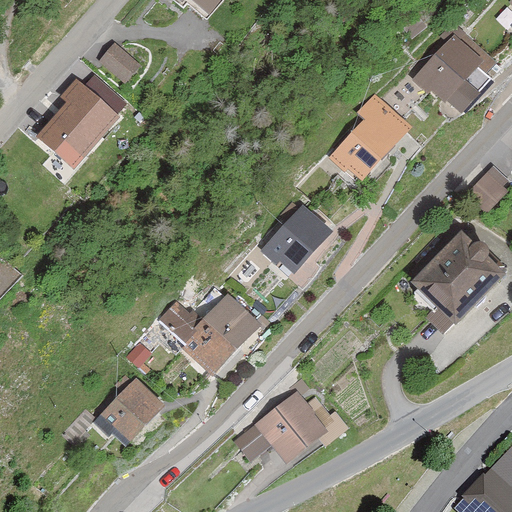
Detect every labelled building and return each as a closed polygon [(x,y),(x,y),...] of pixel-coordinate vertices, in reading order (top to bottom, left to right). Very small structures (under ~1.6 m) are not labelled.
[(194,0),(205,11),(215,0),(194,0)] [(511,0),(509,0),(502,8),(511,17),(511,0)] [(456,35),(418,78),(462,116),(493,81),(478,68),(485,60),(456,35)] [(118,80),(136,64),(114,40),(96,56),(118,80)] [(118,113),(83,81),(35,135),(70,167),(118,113)] [(398,142),(373,115),(336,149),(360,176),(398,142)] [(510,181),(494,166),(468,194),(484,208),(510,181)] [(305,205),(270,246),(297,268),(332,227),(305,205)] [(506,271),(468,227),(414,273),(453,317),(506,271)] [(178,306),(160,324),(212,373),(260,322),(222,286),(191,319),(178,306)] [(138,377),(97,417),(121,442),(163,402),(138,377)] [(326,432),(296,392),(233,440),(248,460),(271,442),(286,462),(326,432)] [(511,511),(511,453),(458,510),(460,511),(511,511)]
